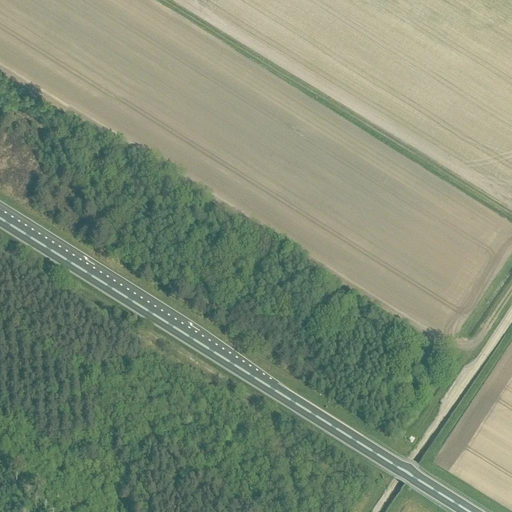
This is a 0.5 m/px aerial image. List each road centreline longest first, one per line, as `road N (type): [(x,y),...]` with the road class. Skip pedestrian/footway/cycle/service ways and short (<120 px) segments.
road 1 (trunk): [(467,511),(0,219)]
road 2 (unclassified): [(379,511),(511,314)]
